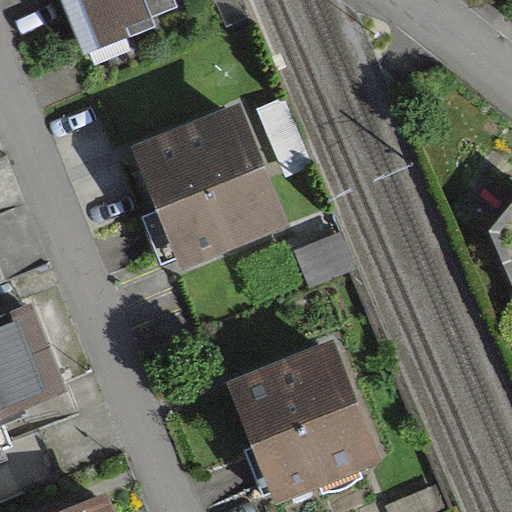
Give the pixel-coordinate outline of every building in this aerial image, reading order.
[(57,0),(84,67),(157,39),(153,29),(178,19),(170,0),(57,0)] [(175,262),(283,218),(239,110),(131,154),(175,262)] [(511,185),(483,232),(511,298),(511,185)] [(0,409),(55,387),(19,301),(0,308),(0,409)] [(272,505),(381,464),(337,347),(228,388),(272,505)] [(112,511),(107,499),(71,511),(112,511)]
